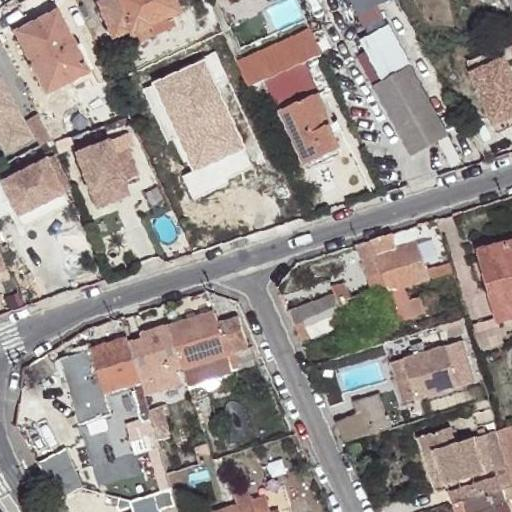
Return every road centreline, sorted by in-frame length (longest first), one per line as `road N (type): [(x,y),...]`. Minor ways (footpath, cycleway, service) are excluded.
road 1 (residential): [(511,174),(237,260)]
road 2 (residential): [(351,511),(237,260)]
road 3 (residential): [(237,260),(0,351)]
